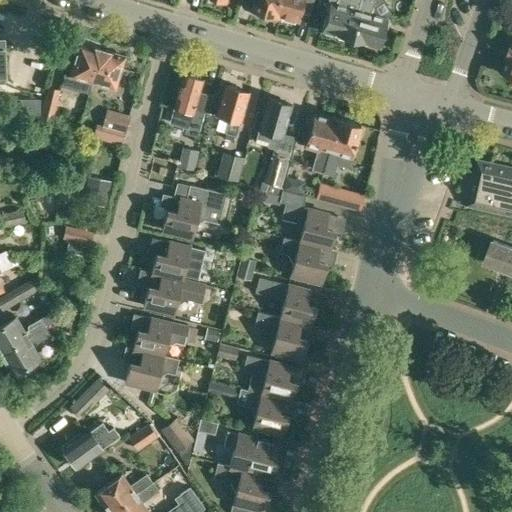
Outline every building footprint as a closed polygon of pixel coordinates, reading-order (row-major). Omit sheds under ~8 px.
[(253,0),(251,8),(274,15),(277,0),(253,0)] [(277,0),(274,15),(280,16),(281,15),(279,22),(293,27),(296,19),(298,20),(300,12),(309,14),(312,0),(277,0)] [(336,0),(337,0),(336,4),(330,2),(322,29),(350,37),(360,0),(336,0)] [(360,0),(350,37),(351,42),(361,45),(364,41),(379,45),(387,19),(386,19),(388,11),(382,0),(380,0),(360,0)] [(503,73),(511,76),(511,40),(506,58),(508,59),(503,73)] [(78,42),(69,74),(64,72),(61,85),(88,93),(91,81),(100,48),(78,42)] [(100,48),(91,81),(115,88),(124,55),(100,48)] [(184,73),(173,107),(181,109),(177,123),(186,125),(184,133),(197,136),(204,110),(194,107),(202,79),(184,73)] [(225,85),(217,115),(229,118),(223,138),(233,140),(234,135),(235,135),(248,91),(225,85)] [(52,120),(60,89),(47,86),(40,117),(52,120)] [(267,146),(277,149),(282,133),(291,104),(268,97),(263,113),(257,111),(252,127),(258,129),(255,141),(267,145),(267,146)] [(18,116),(27,116),(37,116),(39,106),(31,106),(18,106),(18,116)] [(107,108),(101,126),(98,137),(122,144),(125,132),(125,133),(130,115),(107,108)] [(323,172),(339,119),(332,117),(331,120),(313,116),(305,146),(318,150),(312,169),(323,172)] [(339,119),(323,172),(332,175),(335,164),(347,167),(351,156),(356,137),(361,137),(363,129),(359,124),(351,122),(339,119)] [(259,190),(265,192),(281,196),(283,189),(282,189),(283,187),(282,187),(281,187),(281,186),(284,176),(289,158),(290,153),(291,151),(295,136),(282,133),(277,149),(275,154),(272,153),(264,181),(264,182),(261,181),(260,185),(259,190)] [(177,166),(194,170),(199,150),(182,146),(182,149),(179,159),(177,166)] [(467,204),(511,214),(511,167),(477,160),(467,204)] [(215,169),(213,178),(226,181),(227,178),(228,172),(217,169),(215,169)] [(251,186),(254,174),(242,171),(239,183),(251,186)] [(282,189),(283,189),(301,194),(302,194),(305,181),(298,179),(287,176),(286,176),(283,187),(282,189)] [(104,204),(108,181),(92,178),(88,201),(104,204)] [(319,182),(318,189),(316,196),(333,200),(333,199),(361,207),(364,194),(336,187),(319,182)] [(218,223),(226,193),(189,184),(186,198),(170,194),(170,196),(174,197),(171,210),(167,209),(162,229),(192,236),(194,225),(203,220),(218,223)] [(301,194),(283,189),(281,196),(279,201),(285,202),(281,218),(296,221),(301,230),(299,237),(299,240),(298,241),(319,246),(329,249),(333,231),(333,230),(324,227),(327,214),(332,215),(337,217),(337,215),(302,207),(305,195),(302,194),(301,194)] [(278,205),(279,201),(281,196),(265,192),(263,200),(270,202),(278,205)] [(0,223),(1,227),(21,222),(18,209),(0,213),(0,223)] [(90,244),(93,231),(65,225),(62,238),(90,244)] [(329,249),(283,237),(279,252),(288,254),(293,263),(290,274),(320,282),(325,262),(316,260),(319,247),(328,249),(329,249)] [(151,272),(161,274),(181,279),(182,278),(184,268),(193,263),(201,265),(205,249),(159,238),(159,239),(169,241),(165,255),(156,252),(151,272)] [(511,246),(493,240),(484,262),(511,271),(511,246)] [(0,261),(9,257),(5,250),(0,251),(0,261)] [(9,257),(0,261),(0,289),(2,289),(0,284),(0,271),(13,266),(9,257)] [(240,266),(252,270),(255,261),(242,257),(240,266)] [(249,280),(252,270),(240,266),(237,277),(249,280)] [(181,279),(161,274),(158,287),(148,285),(143,304),(173,312),(176,301),(185,295),(200,299),(204,283),(182,278),(181,279)] [(257,311),(309,325),(314,306),(309,304),(312,291),(317,293),(318,291),(259,276),(254,292),(277,297),(282,306),(279,316),(257,311)] [(0,305),(3,310),(38,290),(30,278),(0,295),(0,305)] [(309,325),(257,311),(253,326),(268,330),(274,339),(271,350),(301,358),(306,338),(298,336),(302,323),(309,325)] [(53,321),(48,313),(40,317),(45,325),(53,321)] [(137,328),(133,348),(178,359),(179,358),(163,354),(166,344),(174,339),(183,341),(187,325),(141,314),(141,315),(150,318),(147,331),(137,328)] [(0,324),(0,350),(45,325),(40,317),(22,327),(15,316),(0,324)] [(68,324),(64,337),(71,340),(75,341),(79,328),(68,324)] [(45,325),(0,350),(0,354),(5,363),(4,367),(7,372),(10,372),(11,374),(40,358),(32,346),(50,335),(45,325)] [(207,327),(205,338),(217,341),(219,330),(207,327)] [(64,337),(61,345),(68,347),(71,340),(64,337)] [(216,353),(217,353),(235,358),(238,346),(219,341),(216,353)] [(178,359),(133,348),(142,350),(139,363),(130,361),(125,381),(155,388),(158,377),(166,371),(175,373),(178,359)] [(240,387),(290,400),(295,382),(290,381),(293,367),(298,369),(299,367),(246,354),(242,370),(257,373),(263,382),(260,392),(240,387)] [(81,418),(109,389),(97,378),(69,407),(81,418)] [(290,400),(240,387),(236,403),(249,406),(254,415),(251,426),(282,434),(287,414),(282,413),(285,400),(290,401),(290,400)] [(177,416),(160,428),(177,451),(185,462),(192,456),(190,453),(193,450),(188,443),(194,438),(177,416)] [(200,418),(197,430),(215,433),(217,422),(200,418)] [(107,430),(101,421),(89,431),(64,449),(76,467),(101,448),(120,435),(113,426),(107,430)] [(157,436),(149,423),(128,437),(137,450),(157,436)] [(279,445),(279,443),(227,430),(223,446),(234,448),(229,465),(241,468),(241,469),(261,475),(271,477),(276,458),(266,455),(269,442),(279,445)] [(213,478),(221,480),(230,482),(235,490),(229,511),(259,511),(261,509),(262,510),(267,490),(258,488),(261,475),(241,469),(241,468),(229,465),(225,464),(217,462),(213,478)] [(95,493),(108,511),(152,481),(146,473),(129,485),(121,474),(95,493)] [(152,481),(108,511),(148,511),(141,502),(158,490),(152,481)] [(196,511),(205,506),(190,486),(174,497),(178,502),(164,511),(196,511)]
